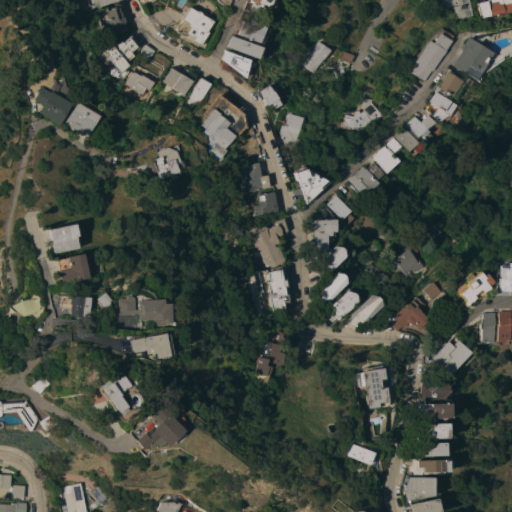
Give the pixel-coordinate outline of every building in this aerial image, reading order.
[(114,0),(115,1),(95,8),(92,0),(114,0)] [(246,2),(242,0),(271,0),(269,9),(267,12),(265,15),(263,16),(243,8),(246,2)] [(461,0),(466,15),(450,19),(447,7),(451,6),(451,4),(440,7),(437,0),(461,0)] [(511,10),(474,18),(470,1),(474,0),(511,0),(511,10)] [(122,19),(126,29),(112,34),(108,24),(107,20),(106,20),(103,11),(109,9),(109,8),(112,7),(113,8),(117,7),(119,12),(120,12),(122,19)] [(196,45),(209,20),(184,7),(171,33),(196,45)] [(238,19),(260,26),(260,28),(263,29),(258,44),(233,35),(238,19)] [(426,72),(424,71),(418,81),(404,72),(410,64),(408,63),(422,40),(426,43),(432,34),(444,41),(426,72)] [(133,56),(125,62),(128,65),(120,73),(100,49),(108,42),(111,45),(115,42),(116,44),(119,41),(121,43),(130,36),(134,40),(141,44),(140,45),(133,56)] [(228,36),(258,47),(257,49),(260,51),(258,58),(255,56),(254,58),(224,47),(228,36)] [(485,53),(481,59),(480,58),(478,62),(480,64),(469,81),(445,66),(454,51),(452,50),(460,37),(485,53)] [(331,51),(324,60),(322,59),(312,73),(301,65),(305,59),(303,58),(307,52),(308,53),(309,51),(310,51),(315,45),(314,45),(317,41),(331,51)] [(147,61),(137,55),(144,44),(154,50),(152,52),(147,61)] [(218,60),(221,51),(246,60),(244,71),(242,78),(240,76),(238,79),(221,67),(220,61),(219,60),(218,60)] [(339,59),(342,51),(354,55),(350,63),(339,59)] [(191,81),(182,95),(171,88),(170,89),(164,92),(161,90),(165,84),(161,82),(169,68),(191,81)] [(429,89),(439,71),(459,83),(450,100),(441,94),(441,96),(439,98),(450,105),(444,116),(442,115),(435,121),(427,116),(432,108),(421,102),(429,89)] [(132,73),(132,72),(139,75),(153,82),(148,90),(145,88),(142,94),(140,92),(138,96),(135,94),(136,91),(123,83),(130,72),(132,73)] [(197,103),(186,97),(198,77),(208,84),(207,86),(197,103)] [(279,104),(274,108),(268,111),(256,92),(267,85),(278,103),(279,104)] [(37,87),(46,93),(46,91),(68,104),(55,126),(33,113),(38,105),(29,100),(37,87)] [(61,123),(76,97),(100,110),(85,137),(61,123)] [(370,124),(368,121),(356,131),(353,128),(352,129),(340,127),(343,114),(351,116),(352,115),(352,111),(356,110),(357,113),(359,112),(361,110),(360,109),(363,107),(359,107),(359,104),(360,98),(370,99),(370,104),(380,116),(370,124)] [(200,132),(201,129),(196,125),(209,107),(214,110),(218,113),(217,114),(233,126),(231,129),(236,132),(232,138),(230,136),(221,149),(223,150),(222,151),(216,159),(210,154),(206,151),(211,145),(205,141),(207,138),(200,132)] [(300,141),(297,149),(285,145),(285,147),(277,145),(276,142),(280,125),(283,126),(287,113),(296,116),(297,113),(301,114),(300,117),(301,117),(295,138),(297,139),(297,140),(298,141),(300,141)] [(420,136),(425,141),(421,145),(414,138),(412,139),(399,127),(409,116),(415,122),(422,115),(431,125),(420,136)] [(414,143),(405,152),(389,136),(398,127),(414,143)] [(396,147),(389,154),(381,145),(388,138),(396,147)] [(391,157),(396,161),(384,173),(368,157),(380,146),(391,157)] [(164,147),(172,151),(176,162),(172,164),(175,172),(168,175),(169,176),(166,177),(166,176),(156,180),(153,171),(147,174),(143,164),(149,161),(150,163),(152,162),(150,159),(156,156),(154,151),(164,147)] [(241,193),(239,183),(241,182),(240,176),(241,175),(239,166),(257,162),(259,176),(265,175),(268,187),(262,188),(262,189),(241,193)] [(374,180),(376,183),(360,198),(344,181),(360,166),(362,169),(370,162),(381,173),(374,180)] [(297,186),(295,181),(296,181),(293,173),(302,169),(304,170),(305,172),(306,171),(310,173),(311,176),(312,175),(314,180),(317,179),(324,183),(304,203),(298,186),(297,186)] [(277,215),(262,218),(256,217),(256,219),(253,219),(251,219),(250,215),(251,213),(254,212),(255,213),(254,205),(257,205),(255,194),(272,191),(277,215)] [(349,211),(347,213),(352,218),(346,224),(340,219),(340,220),(324,204),(333,195),(349,211)] [(251,236),(240,236),(240,227),(255,227),(255,224),(262,224),(263,228),(270,225),(270,226),(272,225),(271,223),(281,218),(286,231),(280,233),(281,234),(275,237),(277,242),(273,244),(275,249),(277,248),(283,261),(266,268),(251,236)] [(311,220),(333,219),(333,239),(326,239),(326,250),(323,253),(312,254),(311,220)] [(47,242),(44,230),(71,224),(73,236),(71,237),(74,248),(49,253),(47,242)] [(438,230),(445,238),(435,248),(434,247),(433,248),(421,235),(431,226),(436,232),(438,230)] [(226,243),(224,239),(225,239),(224,237),(229,234),(233,239),(226,243)] [(390,240),(393,246),(386,249),(383,243),(390,240)] [(340,247),(342,250),(346,255),(344,256),(345,256),(329,272),(329,273),(325,278),(319,278),(314,273),(316,265),(335,244),(340,247)] [(412,273),(411,271),(408,273),(411,278),(402,283),(388,258),(399,251),(398,251),(407,246),(420,267),(412,273)] [(52,272),(52,270),(53,270),(51,260),(77,254),(80,266),(83,278),(55,284),(52,272)] [(503,291),(488,291),(488,286),(491,286),(491,278),(493,278),(492,266),(500,265),(500,264),(500,263),(502,263),(503,263),(503,264),(504,264),(504,265),(506,265),(505,262),(511,263),(511,286),(509,287),(509,285),(507,286),(508,289),(505,289),(505,288),(503,288),(503,291)] [(388,281),(380,288),(370,277),(369,278),(367,276),(368,275),(364,270),(365,269),(365,268),(366,268),(366,267),(370,263),(373,266),(375,266),(388,281)] [(285,310),(281,311),(281,310),(272,312),(268,294),(269,294),(267,282),(269,281),(267,272),(274,270),(277,269),(278,270),(282,269),(284,277),(282,277),(283,280),(284,280),(286,286),(284,286),(285,295),(287,295),(288,301),(283,302),(285,310)] [(244,274),(252,312),(263,310),(261,297),(269,296),(263,270),(244,274)] [(335,272),(336,273),(337,271),(342,274),(344,276),(347,282),(346,282),(346,283),(331,299),(327,299),(320,305),(318,303),(317,303),(316,303),(316,301),(315,300),(315,292),(335,272)] [(457,302),(452,296),(448,291),(457,284),(455,281),(465,273),(467,276),(473,272),(477,276),(479,273),(487,282),(482,286),(484,288),(477,294),(474,290),(473,291),(474,292),(469,296),(468,295),(467,296),(469,298),(466,300),(467,301),(465,302),(463,304),(460,307),(457,302)] [(428,282),(436,292),(426,300),(418,290),(428,282)] [(347,288),(355,295),(359,300),(343,316),(340,317),(337,320),(335,318),(330,322),(326,318),(326,310),(347,288)] [(104,303),(101,305),(105,310),(100,313),(95,307),(93,306),(88,299),(91,296),(92,297),(94,295),(94,294),(96,292),(104,303)] [(356,326),(354,326),(348,322),(349,314),(353,310),(368,295),(369,295),(370,294),(375,297),(378,299),(381,304),(380,305),(380,306),(365,322),(361,322),(358,324),(356,326)] [(80,322),(68,321),(69,317),(62,316),(63,302),(62,302),(62,296),(82,297),(80,322)] [(129,303),(129,300),(146,300),(156,299),(156,304),(162,303),(162,304),(166,304),(166,305),(168,307),(168,308),(168,309),(167,311),(167,312),(167,314),(174,314),(174,326),(162,327),(162,325),(142,326),(142,320),(130,320),(130,317),(127,318),(127,315),(129,315),(129,313),(126,313),(126,314),(109,315),(109,308),(108,299),(116,299),(116,297),(124,296),(125,298),(125,304),(126,310),(129,309),(129,303)] [(405,304),(412,297),(421,305),(416,311),(424,319),(414,330),(408,324),(408,325),(406,325),(404,323),(399,328),(397,326),(393,331),(385,323),(388,320),(388,319),(389,318),(390,318),(393,315),(392,314),(398,308),(399,309),(404,303),(405,304)] [(17,318),(5,306),(14,301),(27,299),(31,298),(33,311),(17,318)] [(502,341),(498,341),(498,343),(491,343),(490,342),(489,311),(501,311),(502,341)] [(486,313),(487,344),(479,344),(479,342),(475,342),(474,313),(486,313)] [(159,334),(162,353),(157,354),(158,358),(146,359),(145,353),(135,354),(134,351),(122,353),(120,340),(159,334)] [(466,353),(445,374),(428,358),(436,349),(435,349),(443,342),(445,344),(451,338),(462,349),(466,353)] [(261,341),(279,345),(278,353),(283,354),(280,363),(280,365),(274,368),(270,367),(268,375),(265,374),(265,375),(254,373),(261,341)] [(361,401),(360,395),(361,395),(360,390),(359,390),(359,385),(353,387),(351,373),(356,372),(356,371),(357,371),(357,369),(366,367),(365,367),(375,365),(378,377),(379,377),(380,378),(381,380),(381,382),(381,383),(381,386),(381,388),(380,389),(381,399),(383,399),(383,400),(383,403),(383,404),(381,406),(380,407),(378,407),(375,406),(373,406),(374,407),(362,409),(361,401)] [(112,375),(119,386),(109,392),(111,394),(108,396),(118,410),(111,415),(109,412),(107,413),(89,386),(98,380),(100,383),(112,375)] [(32,393),(24,386),(34,376),(42,383),(32,393)] [(446,384),(445,390),(441,397),(432,397),(431,398),(419,396),(420,395),(416,394),(418,380),(446,384)] [(9,412),(0,412),(0,403),(16,402),(17,400),(18,400),(20,403),(22,403),(31,416),(30,418),(24,431),(22,431),(16,422),(13,419),(9,412)] [(446,403),(447,418),(428,418),(428,420),(421,420),(421,407),(426,407),(426,404),(446,403)] [(174,430),(158,446),(154,443),(152,445),(144,444),(140,447),(138,445),(134,448),(126,440),(134,433),(137,437),(143,432),(141,430),(147,424),(139,416),(150,406),(174,430)] [(41,415),(52,424),(37,432),(31,423),(32,420),(41,415)] [(444,423),(444,438),(415,439),(415,424),(444,423)] [(368,453),(363,464),(339,455),(344,443),(368,453)] [(441,443),(442,455),(413,456),(413,444),(441,443)] [(444,460),(445,472),(418,473),(418,468),(413,468),(413,461),(444,460)] [(404,477),(430,478),(430,495),(395,503),(399,492),(404,477)] [(80,511),(62,511),(57,487),(75,483),(80,511)] [(20,498),(6,497),(7,485),(20,485),(20,498)] [(99,495),(92,501),(83,491),(90,485),(99,495)] [(402,511),(401,505),(431,499),(433,511),(402,511)] [(22,503),(21,511),(0,511),(0,503),(6,504),(7,503),(12,503),(12,502),(22,503)] [(171,511),(156,511),(153,510),(157,502),(169,502),(172,504),(174,502),(177,504),(171,511)]
